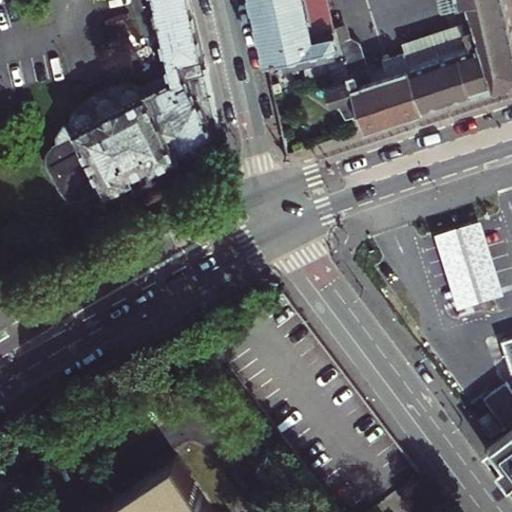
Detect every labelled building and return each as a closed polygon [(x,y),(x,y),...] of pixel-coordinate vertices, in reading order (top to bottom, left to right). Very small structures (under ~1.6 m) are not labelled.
[(206,139),(216,137),(185,0),(138,0),(156,77),(157,84),(71,129),(100,186),(103,191),(206,137),(206,139)] [(309,28),(303,0),(251,0),(263,54),(334,39),(330,24),(309,28)] [(511,38),(503,0),(439,0),(441,5),(456,0),(466,0),(473,20),(464,23),(470,44),(409,64),(405,51),(382,59),(384,67),(370,71),(360,40),(350,35),(334,39),(263,54),(266,67),(267,70),(281,66),(282,71),(285,70),(287,76),(299,73),(298,69),(304,68),(307,78),(330,72),(333,79),(324,82),(330,100),(335,99),(346,118),(355,115),(359,128),(379,121),(511,77),(511,38)] [(303,0),(309,28),(330,24),(325,0),(303,0)] [(347,20),(330,24),(334,39),(350,35),(347,20)] [(402,40),(405,51),(409,64),(470,44),(464,23),(462,20),(402,40)] [(45,158),(45,162),(46,164),(62,193),(64,196),(67,198),(71,199),(74,198),(77,197),(100,186),(71,129),(157,84),(156,77),(141,84),(134,80),(119,81),(98,88),(81,100),(70,112),(68,120),(62,124),(54,135),(55,143),(51,145),(48,148),(46,152),(45,154),(45,158)] [(486,233),(482,218),(468,222),(457,225),(448,228),(436,232),(441,247),(446,266),(453,287),(459,308),(470,305),(492,298),(504,294),(498,273),(491,251),(486,233)] [(380,511),(423,480),(287,298),(220,349),(342,511),(380,511)] [(511,383),(510,381),(488,396),(510,426),(511,424),(511,383)] [(511,429),(488,447),(511,478),(511,429)] [(203,511),(173,464),(99,511),(203,511)]
